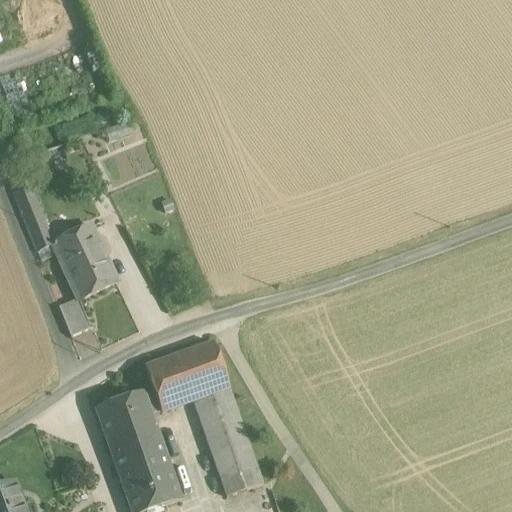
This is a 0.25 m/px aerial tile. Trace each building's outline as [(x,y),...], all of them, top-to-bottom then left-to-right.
[(32,187),(14,193),(19,206),(36,199),(32,187)] [(49,231),(36,199),(19,206),(32,239),(49,231)] [(91,226),(54,242),(52,244),(53,246),(78,299),(79,301),(117,283),(91,226)] [(49,231),(32,239),(37,252),(53,246),(52,244),(54,242),(49,231)] [(78,299),(59,307),(71,337),(91,329),(79,301),(78,299)] [(213,343),(145,367),(154,391),(162,414),(194,403),(230,390),(213,343)] [(230,390),(194,403),(227,497),(263,485),(230,390)] [(144,393),(95,410),(112,459),(161,441),(153,417),(162,414),(154,391),(144,394),(144,393)] [(161,441),(112,459),(131,511),(149,511),(182,501),(161,441)] [(23,511),(14,485),(0,489),(0,511),(23,511)]
